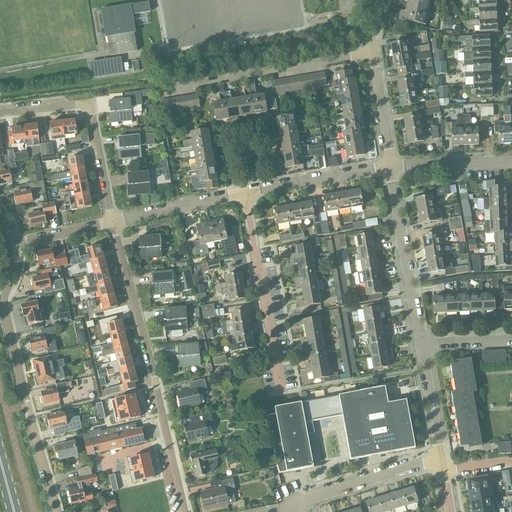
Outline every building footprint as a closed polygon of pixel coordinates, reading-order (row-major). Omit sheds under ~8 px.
[(424,26),(430,0),(401,0),(402,0),(406,1),(404,13),(399,12),(397,19),(424,26)] [(477,8),(494,8),(493,0),(467,0),(468,2),(477,1),(477,8)] [(150,13),(148,3),(131,6),(131,5),(100,11),(105,39),(107,39),(111,56),(137,52),(134,34),(135,33),(132,16),(150,13)] [(477,21),(495,20),(494,8),(477,8),(468,9),(468,14),(477,14),(477,21)] [(495,20),(477,21),(465,21),(465,27),(478,26),(478,33),(495,32),(495,20)] [(392,58),(421,53),(420,47),(413,48),(411,35),(398,37),(399,44),(390,45),(392,58)] [(466,48),(489,48),(489,36),(462,36),(458,37),(458,42),(466,42),(466,48)] [(434,37),(434,47),(442,47),(442,37),(434,37)] [(463,61),(489,60),(489,48),(466,48),(462,49),(463,61)] [(442,50),(434,51),(434,63),(442,63),(443,62),(442,50)] [(392,58),(394,70),(396,70),(397,76),(419,72),(422,72),(419,61),(430,59),(429,52),(421,53),(392,58)] [(463,73),(490,72),(489,60),(463,61),(463,66),(472,66),(472,73),(463,73)] [(108,65),(107,62),(100,63),(101,66),(88,68),(90,80),(122,74),(120,63),(108,65)] [(442,63),(434,63),(436,71),(441,71),(443,69),(442,63)] [(419,72),(421,78),(433,76),(432,74),(432,73),(432,70),(422,72),(419,72)] [(464,85),(490,84),(490,72),(463,73),(463,78),(465,78),(465,85),(464,85)] [(316,75),(319,87),(325,86),(323,73),(316,75)] [(310,76),(312,88),(319,87),(316,75),(310,76)] [(304,77),(306,89),(312,88),(310,76),(304,77)] [(298,78),(300,90),(306,89),(304,77),(298,78)] [(292,79),(294,91),(300,90),(298,78),(292,79)] [(286,80),(288,92),(294,91),(292,79),(286,80)] [(280,81),(283,98),(286,98),(285,93),(288,92),(286,80),(280,81)] [(330,97),(357,93),(355,80),(336,83),(338,90),(329,92),(330,97)] [(398,95),(422,91),(421,85),(413,87),(412,80),(396,83),(398,95)] [(283,98),(280,81),(274,82),(276,94),(277,94),(278,99),(283,98)] [(490,84),(464,85),(464,90),(473,90),(473,97),(491,97),(490,84)] [(437,88),(438,98),(439,106),(449,105),(448,97),(447,87),(437,88)] [(248,89),(252,115),(265,113),(262,95),(255,96),(253,88),(248,89)] [(237,99),(240,117),(252,115),(248,89),(242,90),(243,98),(237,99)] [(427,90),(422,91),(398,95),(401,108),(417,105),(415,98),(428,95),(427,90)] [(109,125),(132,123),(130,107),(142,106),(141,92),(125,94),(125,101),(109,102),(110,113),(108,114),(109,125)] [(223,93),(227,120),(240,117),(237,99),(230,100),(228,92),(223,93)] [(215,122),(227,120),(223,93),(217,94),(218,102),(211,103),(215,122)] [(341,108),(359,105),(357,93),(330,97),(331,103),(340,102),(341,108)] [(189,96),(192,109),(198,108),(196,95),(189,96)] [(183,97),(185,110),(192,109),(189,96),(183,97)] [(177,98),(179,111),(185,110),(183,97),(177,98)] [(171,99),(173,112),(179,111),(177,98),(171,99)] [(165,100),(167,113),(173,112),(171,99),(165,100)] [(167,113),(165,100),(159,101),(161,114),(167,113)] [(426,110),(438,107),(437,101),(425,104),(426,110)] [(335,122),(361,117),(359,105),(341,108),(342,115),(334,117),(335,122)] [(438,107),(426,110),(411,112),(412,118),(418,117),(439,113),(438,107)] [(278,132),(305,127),(303,121),(295,123),(294,116),(275,119),(278,132)] [(504,122),(494,122),(495,134),(498,133),(498,139),(497,140),(498,140),(498,145),(511,144),(510,116),(503,116),(504,122)] [(341,134),(363,130),(361,117),(335,122),(336,128),(344,126),(345,132),(341,133),(341,134)] [(405,132),(433,127),(433,121),(420,124),(418,117),(412,118),(403,120),(405,132)] [(463,118),(464,146),(476,145),(476,129),(471,130),(471,117),(463,118)] [(444,124),(444,127),(444,137),(450,136),(451,146),(464,146),(463,118),(458,118),(457,123),(444,124)] [(62,123),(64,137),(76,136),(75,121),(62,123)] [(64,142),(64,137),(62,123),(49,124),(51,139),(59,138),(59,142),(64,142)] [(24,127),(26,142),(38,140),(37,126),(24,127)] [(436,126),(433,127),(405,132),(407,144),(423,142),(422,135),(428,134),(430,133),(431,140),(438,139),(436,126)] [(26,142),(24,127),(11,129),(13,143),(26,142)] [(280,144),(298,141),(297,135),(306,133),(305,127),(278,132),(280,144)] [(363,130),(341,134),(342,141),(334,142),(335,148),(362,143),(359,131),(364,130),(363,130)] [(184,149),(210,144),(208,131),(190,134),(191,141),(183,143),(184,148),(184,149)] [(119,161),(140,159),(139,147),(154,145),(153,135),(138,136),(118,138),(119,149),(117,149),(119,161)] [(0,164),(10,163),(9,156),(3,156),(2,149),(1,149),(0,141),(0,164)] [(282,157),(309,152),(308,146),(299,148),(298,141),(280,144),(282,157)] [(362,143),(335,148),(336,154),(344,152),(345,159),(364,156),(362,143)] [(184,149),(184,148),(179,149),(180,154),(185,154),(185,155),(193,153),(194,160),(212,157),(210,144),(184,149)] [(66,153),(80,151),(79,145),(65,147),(66,153)] [(309,152),(282,157),(284,169),(302,166),(301,159),(310,158),(309,152)] [(52,155),(47,156),(41,157),(42,164),(53,162),(53,161),(59,161),(58,154),(52,155)] [(188,173),(214,169),(212,157),(194,160),(195,166),(187,168),(188,173)] [(69,173),(83,171),(81,158),(67,161),(69,173)] [(40,162),(34,163),(36,175),(29,176),(31,185),(44,182),(40,162)] [(18,176),(16,165),(7,166),(8,172),(4,173),(4,170),(0,170),(0,185),(12,183),(11,177),(18,176)] [(214,169),(188,173),(189,179),(191,178),(193,191),(207,189),(207,190),(218,188),(217,182),(214,169)] [(69,173),(54,176),(55,182),(71,179),(72,185),(86,183),(83,171),(69,173)] [(128,197),(149,195),(147,173),(127,175),(128,186),(127,186),(128,197)] [(44,182),(31,185),(29,185),(30,190),(14,194),(17,205),(32,202),(31,197),(46,194),(44,182)] [(458,184),(459,189),(460,196),(467,194),(464,183),(464,182),(463,183),(458,184)] [(72,185),(73,192),(74,197),(74,198),(88,195),(86,183),(72,185)] [(440,208),(437,197),(456,193),(455,186),(430,190),(431,197),(415,200),(417,212),(433,209),(440,208)] [(489,199),(506,198),(505,187),(488,187),(489,199)] [(346,193),(349,210),(362,208),(359,191),(346,193)] [(69,198),(68,193),(62,194),(63,200),(57,201),(60,213),(66,211),(65,207),(71,206),(69,198)] [(337,212),(349,210),(346,193),(334,195),(337,212)] [(88,195),(74,198),(77,211),(91,208),(88,195)] [(337,212),(334,195),(322,197),(325,214),(337,212)] [(461,206),(468,205),(467,195),(460,197),(461,206)] [(489,210),(506,209),(506,198),(489,199),(483,199),(484,211),(489,210)] [(322,236),(320,223),(318,211),(312,213),(310,203),(298,205),(301,222),(313,219),(317,237),(322,236)] [(30,228),(46,224),(44,218),(56,215),(54,205),(43,207),(44,212),(27,216),(30,228)] [(289,224),(301,222),(298,205),(286,208),(289,224)] [(289,224),(286,208),(273,210),(276,226),(289,224)] [(433,209),(417,212),(420,224),(436,221),(433,209)] [(490,222),(507,221),(506,209),(489,210),(490,222)] [(450,232),(463,229),(460,217),(448,219),(450,232)] [(466,229),(472,228),(471,218),(464,219),(466,229)] [(209,223),(214,243),(220,242),(224,257),(237,254),(231,230),(228,231),(223,228),(221,220),(209,223)] [(507,221),(490,222),(484,222),(485,234),(490,233),(511,233),(511,232),(507,232),(507,221)] [(320,223),(322,236),(329,234),(326,222),(320,223)] [(352,227),(353,230),(366,228),(365,222),(352,224),(352,227)] [(205,245),(214,243),(209,223),(195,226),(199,241),(191,243),(194,258),(207,254),(205,245)] [(462,243),(463,248),(466,248),(463,229),(456,231),(459,243),(462,243)] [(424,249),(440,246),(439,240),(447,239),(446,233),(438,235),(438,234),(422,237),(424,249)] [(495,245),(511,244),(511,233),(490,233),(490,234),(494,233),(495,245)] [(292,241),(291,237),(291,235),(278,237),(280,243),(292,241)] [(357,249),(379,245),(378,241),(372,242),(371,235),(355,237),(357,249)] [(139,261),(161,259),(159,237),(139,239),(140,249),(138,249),(139,261)] [(291,261),(312,257),(310,248),(318,247),(317,240),(303,242),(304,246),(294,248),(295,255),(290,256),(291,261)] [(470,252),(477,250),(475,241),(468,242),(470,252)] [(78,249),(68,252),(72,267),(79,265),(85,264),(89,262),(103,259),(100,247),(99,247),(98,244),(91,246),(91,248),(86,250),(88,255),(80,258),(78,249)] [(495,256),(511,255),(511,244),(495,245),(495,256)] [(359,261),(375,258),(374,252),(380,250),(379,245),(357,249),(359,261)] [(424,249),(426,261),(447,258),(448,257),(447,252),(441,253),(440,246),(424,249)] [(53,257),(52,250),(35,254),(38,267),(54,263),(56,268),(67,265),(65,254),(53,257)] [(495,268),(495,272),(511,271),(511,267),(511,255),(495,256),(496,268),(495,268)] [(480,256),(471,258),(473,273),(480,273),(480,256)] [(298,272),(314,269),(312,257),(291,261),(291,266),(297,265),(298,272)] [(361,273),(383,269),(382,264),(376,265),(375,258),(359,261),(361,273)] [(448,264),(447,258),(426,261),(429,273),(445,270),(446,277),(455,275),(467,273),(466,266),(452,269),(451,264),(448,264)] [(93,275),(106,271),(103,259),(89,262),(93,275)] [(177,269),(187,269),(187,259),(176,260),(177,269)] [(208,272),(220,269),(218,261),(206,264),(208,272)] [(294,284),(316,281),(314,269),(298,272),(299,279),(293,280),(294,284)] [(363,284),(379,281),(378,275),(383,274),(383,269),(361,273),(363,284)] [(93,275),(86,276),(89,288),(96,286),(110,283),(106,271),(93,275)] [(173,286),(171,273),(151,275),(152,286),(151,286),(152,297),(173,295),(173,294),(180,294),(179,286),(173,286)] [(215,291),(243,286),(241,274),(224,277),(225,284),(220,285),(219,283),(214,284),(215,291)] [(48,276),(32,279),(34,291),(43,289),(44,293),(65,288),(66,288),(64,280),(49,284),(48,276)] [(302,295),(318,292),(316,281),(294,284),(296,289),(301,289),(302,295)] [(379,281),(363,284),(366,297),(367,297),(368,302),(382,299),(381,294),(386,293),(386,288),(380,289),(379,281)] [(89,288),(85,289),(87,295),(97,292),(99,299),(113,295),(110,283),(96,286),(89,288)] [(499,311),(511,310),(511,286),(503,287),(503,285),(498,285),(498,288),(497,288),(499,311)] [(243,286),(215,291),(216,297),(221,296),(228,295),(229,302),(245,299),(243,286)] [(318,292),(302,295),(303,302),(298,303),(299,308),(304,307),(304,308),(320,305),(318,292)] [(113,295),(99,299),(103,312),(117,308),(113,295)] [(470,312),(482,312),(481,295),(469,296),(470,312)] [(481,295),(482,312),(494,311),(494,295),(481,295)] [(446,313),(458,313),(457,296),(445,297),(446,313)] [(470,312),(469,296),(457,296),(458,313),(470,312)] [(446,313),(445,297),(433,298),(434,314),(446,313)] [(88,308),(90,308),(90,309),(96,307),(94,300),(88,302),(86,303),(88,308)] [(41,301),(21,306),(23,317),(26,317),(28,325),(42,322),(40,313),(39,313),(38,308),(43,307),(41,301)] [(365,323),(380,320),(379,314),(384,313),(383,307),(378,309),(377,308),(363,311),(365,323)] [(68,309),(62,310),(65,321),(71,320),(68,309)] [(164,334),(187,332),(184,309),(164,311),(165,322),(163,322),(164,334)] [(214,311),(201,313),(203,320),(215,318),(214,311)] [(221,329),(249,324),(246,312),(230,314),(232,321),(220,323),(221,329)] [(305,333),(320,330),(318,318),(303,321),(297,322),(298,328),(304,326),(305,333)] [(193,321),(195,329),(198,342),(205,340),(202,327),(201,327),(200,320),(193,321)] [(367,334),(388,330),(387,326),(381,327),(380,320),(365,323),(367,334)] [(87,329),(99,326),(97,321),(85,324),(87,329)] [(109,337),(123,334),(120,321),(106,325),(107,332),(90,336),(91,343),(109,337)] [(249,324),(221,329),(222,334),(234,332),(235,339),(251,336),(249,324)] [(50,342),(49,337),(56,335),(54,327),(41,330),(43,338),(29,341),(30,343),(28,343),(29,349),(31,348),(32,353),(47,350),(48,353),(57,351),(55,341),(50,342)] [(212,330),(205,332),(207,340),(214,338),(212,330)] [(320,330),(305,333),(307,341),(301,342),(301,346),(322,342),(320,330)] [(369,346),(384,343),(383,337),(389,336),(388,330),(367,334),(369,346)] [(96,354),(126,346),(123,334),(109,337),(111,344),(101,347),(93,349),(94,354),(96,354)] [(251,336),(235,339),(228,340),(231,352),(253,348),(251,336)] [(348,350),(353,349),(355,349),(354,340),(351,340),(351,337),(346,338),(348,350)] [(322,342),(301,346),(302,351),(308,350),(309,357),(324,354),(322,342)] [(384,343),(369,346),(371,358),(392,355),(391,350),(385,351),(384,343)] [(177,369),(199,368),(198,354),(206,353),(205,345),(177,347),(178,358),(176,358),(177,369)] [(116,362),(130,358),(126,346),(96,354),(94,354),(96,360),(103,357),(104,357),(114,355),(116,362)] [(306,370),(327,366),(324,354),(309,357),(310,364),(305,365),(306,370)] [(392,355),(371,358),(373,370),(388,368),(387,361),(392,360),(392,355)] [(215,367),(227,364),(225,356),(213,359),(215,367)] [(36,373),(62,367),(64,366),(63,361),(51,364),(49,358),(34,362),(34,363),(32,364),(34,370),(36,369),(36,373)] [(119,374),(133,370),(130,358),(116,362),(119,374)] [(450,366),(452,380),(472,376),(469,359),(456,362),(457,365),(450,366)] [(91,360),(85,362),(86,368),(93,367),(91,360)] [(327,366),(306,370),(307,375),(312,374),(313,381),(323,379),(324,384),(339,381),(337,373),(328,375),(327,366)] [(62,367),(36,373),(38,378),(36,378),(37,384),(39,383),(39,385),(55,381),(65,379),(62,367)] [(135,390),(134,384),(137,384),(133,370),(119,374),(122,387),(104,391),(105,397),(135,390)] [(220,383),(228,381),(232,380),(230,373),(219,376),(220,383)] [(475,392),(472,376),(452,380),(454,393),(463,392),(464,395),(471,393),(475,392)] [(180,410),(199,405),(197,395),(205,393),(202,381),(188,384),(190,391),(177,394),(180,410)] [(44,405),(59,402),(58,395),(69,392),(67,382),(56,385),(57,390),(41,394),(42,398),(40,399),(42,404),(43,404),(44,405)] [(342,418),(342,421),(350,462),(415,450),(406,401),(388,404),(385,388),(338,396),(301,403),(274,408),(275,415),(267,417),(276,468),(279,475),(313,468),(307,435),(313,433),(314,434),(312,423),(342,418)] [(451,394),(453,407),(473,404),(471,393),(464,395),(463,392),(454,393),(451,394)] [(135,395),(111,401),(116,423),(140,418),(135,395)] [(453,407),(455,421),(476,418),(473,404),(453,407)] [(47,420),(46,421),(46,423),(48,425),(49,430),(53,429),(55,437),(65,434),(65,433),(68,433),(82,429),(79,417),(66,420),(64,412),(46,416),(47,420)] [(188,443),(207,438),(205,428),(212,426),(210,414),(196,417),(198,424),(185,427),(188,443)] [(455,421),(457,434),(478,431),(476,418),(455,421)] [(141,430),(139,431),(137,423),(99,432),(99,431),(88,434),(89,436),(83,438),(87,456),(144,443),(141,430)] [(481,448),(478,431),(457,434),(460,448),(467,448),(467,450),(481,448)] [(511,454),(510,443),(498,443),(498,454),(511,454)] [(59,461),(77,457),(74,444),(56,448),(59,461)] [(217,467),(218,463),(218,459),(216,451),(190,457),(192,465),(193,465),(195,472),(193,472),(195,479),(205,476),(204,476),(207,475),(211,474),(214,471),(217,467)] [(149,455),(130,459),(136,483),(154,478),(149,455)] [(79,478),(92,475),(90,467),(78,470),(79,478)] [(115,475),(109,476),(112,492),(113,492),(118,491),(115,475)] [(490,477),(467,481),(469,492),(469,493),(492,489),(490,477)] [(72,505),(92,501),(89,485),(96,483),(95,478),(77,482),(78,490),(69,492),(72,505)] [(205,511),(228,506),(228,505),(236,503),(233,494),(229,495),(228,492),(236,491),(233,479),(220,482),(220,480),(210,483),(211,491),(200,494),(205,511)] [(492,489),(469,493),(469,494),(470,494),(470,497),(471,504),(494,500),(494,499),(490,500),(488,490),(492,490),(492,489)] [(413,490),(401,493),(405,508),(417,504),(413,490)] [(109,492),(99,494),(100,502),(110,500),(109,492)] [(159,511),(155,493),(144,496),(148,511),(159,511)] [(401,493),(389,497),(394,511),(405,508),(401,493)] [(148,511),(144,496),(134,498),(136,511),(148,511)] [(389,497),(377,500),(380,511),(391,511),(394,511),(389,497)] [(136,511),(134,498),(124,501),(123,498),(115,500),(117,511),(136,511)] [(368,511),(380,511),(377,500),(366,504),(368,511)] [(494,500),(471,504),(472,511),(486,511),(498,510),(498,509),(496,510),(494,500)]
